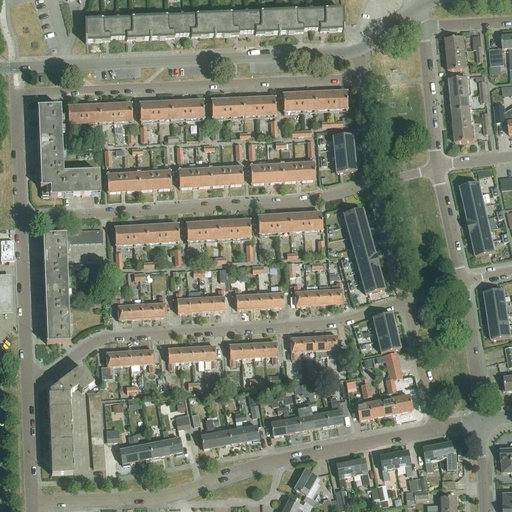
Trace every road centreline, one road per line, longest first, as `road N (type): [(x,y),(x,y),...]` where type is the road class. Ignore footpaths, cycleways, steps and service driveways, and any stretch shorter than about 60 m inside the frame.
road 1 (residential): [(20,219),(14,94),(363,78)]
road 2 (residential): [(31,503),(172,496),(263,463),(435,429)]
road 3 (residential): [(26,388),(99,340),(337,324),(404,301)]
road 4 (unclassified): [(358,52),(0,68)]
road 5 (residential): [(374,185),(305,202),(20,219)]
road 6 (residential): [(26,388),(20,219)]
road 7 (residential): [(437,169),(422,26)]
road 8 (residential): [(480,421),(463,283)]
road 9 (residential): [(404,301),(435,429)]
